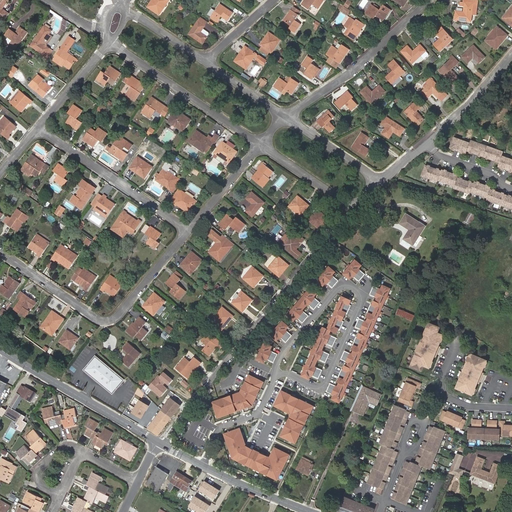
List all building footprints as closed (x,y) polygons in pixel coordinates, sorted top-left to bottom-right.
[(0,0),(0,17),(4,20),(8,13),(2,9),(8,0),(0,0)] [(161,12),(158,11),(165,1),(167,3),(169,0),(152,0),(148,7),(159,15),(161,12)] [(309,9),(312,4),(318,8),(323,0),(305,0),(302,5),(309,9)] [(474,0),(473,0),(473,3),(465,2),(464,12),(456,11),(455,19),(471,21),(472,14),(477,14),(478,1),(474,0)] [(165,1),(158,11),(161,12),(167,3),(165,1)] [(227,20),(232,13),(220,5),(211,18),(217,22),(221,15),(227,20)] [(365,13),(373,18),(376,15),(384,20),(390,10),(383,5),(379,10),(371,5),(365,13)] [(293,6),(291,10),(298,15),(300,11),(293,6)] [(511,7),(503,18),(511,25),(511,7)] [(298,15),(291,10),(284,21),(291,26),(289,29),(294,33),(301,24),(295,20),(298,15)] [(201,18),(198,21),(205,26),(208,23),(201,18)] [(349,28),(345,33),(354,39),(364,24),(357,20),(356,21),(350,18),(345,26),(349,28)] [(201,32),(203,29),(205,26),(198,21),(189,34),(203,43),(207,37),(201,32)] [(44,54),(49,48),(46,45),(52,37),(49,34),(52,30),(49,29),(45,25),(31,45),(44,54)] [(9,29),(5,34),(8,36),(6,40),(11,43),(7,49),(13,53),(27,32),(20,27),(15,33),(9,29)] [(435,44),(440,50),(452,39),(441,27),(436,32),(442,37),(435,44)] [(497,27),(485,41),(496,49),(507,36),(497,27)] [(201,32),(207,37),(209,34),(209,32),(203,29),(201,32)] [(269,33),(260,45),(261,45),(271,52),(272,53),(280,40),(269,33)] [(71,53),(71,54),(67,52),(75,40),(69,37),(53,60),(62,66),(63,64),(69,68),(77,57),(71,53)] [(330,56),(327,61),(336,67),(340,63),(349,50),(342,45),(341,46),(338,44),(336,49),(332,47),(327,54),(330,56)] [(259,49),(268,55),(271,52),(261,45),(259,49)] [(402,51),(413,63),(421,55),(425,59),(428,55),(428,54),(420,45),(413,52),(407,46),(402,51)] [(479,63),(485,57),(474,45),(462,57),(468,63),(474,57),(479,63)] [(248,65),(246,63),(252,54),(255,56),(256,54),(245,46),(235,61),(246,69),(248,65)] [(49,48),(44,54),(48,57),(53,50),(49,48)] [(252,54),(246,63),(248,65),(255,56),(252,54)] [(439,71),(454,86),(460,79),(450,70),(458,62),(452,55),(449,58),(450,59),(439,71)] [(257,59),(264,64),(267,61),(260,56),(257,59)] [(304,74),(311,79),(319,68),(311,63),(313,60),(308,56),(302,65),(307,69),(304,74)] [(389,65),(394,70),(386,77),(393,84),(405,72),(394,60),(389,65)] [(11,64),(8,74),(14,76),(18,67),(11,64)] [(111,77),(116,80),(121,73),(110,66),(105,73),(102,71),(96,79),(106,85),(111,77)] [(43,67),(41,71),(49,76),(51,72),(43,67)] [(50,88),(45,83),(42,81),(44,80),(38,75),(30,85),(43,97),(50,88)] [(126,95),(135,101),(146,85),(132,76),(127,83),(132,86),(126,95)] [(284,89),(287,91),(291,94),(299,83),(288,76),(285,81),(279,78),(274,87),(282,92),(284,89)] [(433,92),(442,101),(448,95),(430,77),(425,82),(428,85),(422,91),(428,98),(433,92)] [(261,78),(259,81),(260,82),(259,85),(263,88),(267,82),(261,78)] [(367,87),(361,92),(372,104),(386,91),(380,85),(372,92),(367,87)] [(20,90),(10,101),(12,103),(21,91),(20,90)] [(21,91),(12,103),(22,111),(29,103),(30,104),(33,101),(21,91)] [(351,110),(358,104),(352,98),(353,97),(348,91),(335,103),(341,109),(346,104),(351,110)] [(152,97),(141,112),(151,119),(153,114),(158,118),(161,114),(166,107),(152,97)] [(415,122),(421,116),(416,111),(422,105),(417,100),(405,112),(415,122)] [(99,110),(105,114),(109,108),(103,104),(99,110)] [(67,123),(78,129),(82,122),(77,119),(83,111),(74,105),(68,113),(71,115),(67,123)] [(165,116),(170,109),(166,107),(161,114),(165,116)] [(174,120),(181,125),(179,128),(183,130),(190,119),(176,110),(169,121),(172,123),(174,120)] [(330,132),(335,128),(329,121),(334,117),(328,111),(318,121),(323,127),(325,126),(330,132)] [(393,132),(400,136),(405,128),(385,116),(380,124),(386,128),(382,134),(389,138),(393,132)] [(421,116),(415,122),(419,126),(425,120),(421,116)] [(6,118),(0,124),(0,131),(9,139),(11,136),(9,135),(16,126),(6,118)] [(83,139),(94,147),(99,139),(102,141),(107,133),(99,128),(96,131),(93,136),(88,132),(83,139)] [(197,130),(190,142),(193,144),(194,142),(201,146),(200,148),(204,151),(205,150),(207,152),(211,145),(213,146),(220,136),(215,133),(213,137),(209,135),(208,137),(197,130)] [(366,155),(370,149),(364,146),(369,137),(362,133),(353,147),(366,155)] [(128,154),(123,150),(124,149),(128,152),(133,145),(119,136),(111,149),(107,146),(106,149),(123,161),(128,154)] [(233,149),(236,145),(229,141),(227,144),(224,142),(226,139),(223,137),(219,140),(216,145),(219,147),(213,156),(227,166),(237,151),(233,149)] [(455,137),(451,148),(467,154),(468,151),(501,163),(499,167),(511,171),(511,159),(503,156),(504,152),(472,140),(471,143),(455,137)] [(27,161),(21,170),(30,176),(33,171),(35,168),(41,171),(46,164),(32,155),(28,161),(27,161)] [(150,165),(148,167),(141,162),(142,160),(138,157),(130,168),(145,178),(153,167),(150,165)] [(68,180),(64,178),(69,171),(58,163),(53,170),(55,171),(51,177),(64,186),(68,180)] [(270,179),(268,178),(273,172),(263,163),(258,169),(259,170),(252,178),(263,187),(270,179)] [(46,164),(41,171),(44,173),(49,166),(46,164)] [(475,183),(459,177),(460,175),(443,169),(443,170),(427,164),(423,175),(439,181),(439,180),(456,186),(455,188),(471,194),(472,192),(488,198),(488,200),(511,208),(511,196),(492,189),(492,187),(476,181),(475,183)] [(168,171),(164,169),(160,175),(158,177),(158,178),(156,177),(155,179),(172,190),(179,179),(176,177),(177,174),(177,173),(170,169),(169,169),(168,171)] [(172,190),(174,192),(182,181),(179,179),(172,190)] [(96,188),(83,180),(80,184),(82,186),(83,186),(79,193),(77,195),(75,194),(71,200),(82,208),(96,188)] [(171,200),(173,202),(181,190),(179,189),(171,200)] [(181,190),(173,202),(189,213),(197,201),(193,198),(195,196),(186,191),(185,193),(181,190)] [(247,198),(253,203),(247,211),(253,216),(264,202),(252,192),(247,198)] [(92,204),(96,207),(103,196),(99,193),(92,204)] [(96,207),(107,215),(115,204),(106,198),(107,196),(105,194),(103,196),(96,207)] [(19,199),(15,196),(10,203),(14,206),(19,199)] [(299,211),(297,213),(300,215),(309,205),(298,196),(289,206),(292,208),(294,206),(299,211)] [(60,206),(55,213),(60,216),(65,209),(60,206)] [(96,207),(95,209),(106,217),(107,215),(96,207)] [(17,230),(21,224),(23,221),(25,222),(29,216),(18,209),(11,219),(8,224),(17,230)] [(130,226),(135,229),(141,221),(138,219),(137,220),(127,213),(128,213),(125,210),(121,215),(124,217),(121,222),(118,220),(112,228),(121,234),(124,229),(126,231),(130,226)] [(327,220),(319,214),(321,212),(318,210),(309,220),(320,229),(327,220)] [(476,215),(469,211),(463,220),(471,224),(476,215)] [(321,212),(319,214),(327,220),(328,218),(321,212)] [(426,226),(406,214),(400,223),(409,229),(400,244),(408,249),(411,243),(413,245),(426,226)] [(219,224),(226,230),(230,225),(239,233),(246,224),(236,217),(234,220),(227,215),(219,224)] [(81,230),(85,225),(80,221),(76,226),(81,230)] [(130,226),(126,231),(132,235),(135,229),(130,226)] [(156,249),(160,242),(157,240),(161,233),(151,226),(146,233),(151,237),(147,243),(156,249)] [(226,249),(228,251),(234,244),(223,235),(221,237),(212,230),(208,235),(218,242),(210,252),(220,261),(222,258),(220,256),(226,249)] [(291,233),(301,242),(304,238),(295,230),(294,230),(291,233)] [(281,240),(284,242),(282,245),(297,257),(301,252),(296,248),(301,242),(291,233),(289,236),(286,234),(281,240)] [(37,236),(49,244),(50,242),(38,234),(37,236)] [(49,244),(37,236),(30,247),(39,253),(37,255),(40,257),(49,244)] [(62,245),(61,246),(76,257),(77,255),(62,245)] [(76,257),(61,246),(52,259),(56,261),(56,259),(69,268),(76,257)] [(220,256),(222,258),(228,251),(226,249),(220,256)] [(191,274),(194,270),(193,269),(198,263),(200,264),(202,261),(192,252),(181,265),(191,274)] [(105,258),(108,260),(109,259),(111,261),(114,257),(111,255),(109,253),(105,258)] [(278,261),(274,266),(271,264),(269,267),(280,276),(289,265),(278,256),(276,259),(278,261)] [(344,274),(350,279),(353,276),(359,281),(365,274),(359,269),(361,265),(355,260),(350,266),(349,264),(346,267),(348,268),(344,274)] [(72,278),(85,287),(84,289),(87,291),(96,276),(84,268),(84,270),(80,267),(72,278)] [(249,277),(246,275),(244,278),(254,287),(264,275),(253,267),(250,270),(253,272),(249,277)] [(317,280),(323,286),(326,282),(333,288),(339,281),(332,275),(335,272),(329,267),(324,272),(322,271),(320,273),(322,275),(317,280)] [(181,278),(175,273),(166,283),(173,289),(170,292),(179,299),(186,290),(177,283),(181,278)] [(111,275),(110,277),(121,284),(122,283),(111,275)] [(11,277),(7,283),(5,286),(3,285),(0,288),(0,291),(10,298),(20,283),(11,277)] [(121,284),(110,277),(102,290),(104,291),(105,290),(114,296),(121,284)] [(391,290),(384,286),(382,290),(374,286),(370,294),(378,298),(376,302),(374,301),(372,305),(371,304),(367,312),(368,313),(366,317),(368,318),(366,322),(359,318),(355,326),(362,330),(360,334),(359,333),(357,337),(355,336),(351,344),(353,345),(351,349),(352,350),(351,354),(343,350),(339,358),(346,362),(345,365),(343,365),(341,369),(339,368),(335,376),(337,377),(335,381),(337,382),(335,385),(327,382),(323,390),(331,394),(329,398),(336,402),(340,395),(342,396),(343,393),(341,392),(347,379),(349,380),(351,377),(349,376),(355,363),(357,364),(359,361),(357,360),(363,347),(365,348),(367,345),(364,344),(371,331),(373,332),(374,329),(372,328),(379,315),(381,316),(382,313),(380,312),(387,299),(389,300),(390,297),(388,296),(391,290)] [(299,302),(305,307),(308,304),(315,309),(320,302),(314,297),(317,293),(311,288),(306,294),(304,292),(302,295),(304,296),(299,302)] [(17,297),(21,300),(25,294),(21,291),(17,297)] [(242,295),(237,301),(235,300),(232,302),(243,311),(252,300),(242,291),(240,294),(242,295)] [(157,312),(154,310),(160,302),(163,305),(165,301),(154,292),(143,306),(154,315),(157,312)] [(25,294),(21,300),(15,309),(25,317),(30,311),(28,310),(30,307),(33,310),(38,303),(25,294)] [(304,369),(302,376),(309,379),(311,375),(319,379),(322,370),(315,367),(318,359),(326,362),(330,354),(322,351),(325,343),(333,346),(337,338),(329,335),(331,331),(337,333),(339,329),(340,330),(344,322),(343,321),(346,313),(347,314),(351,305),(350,305),(352,301),(342,296),(339,303),(337,302),(336,305),(338,306),(332,319),(330,318),(328,321),(331,322),(328,329),(323,327),(320,334),(318,333),(317,336),(319,337),(313,350),(311,349),(309,352),(312,353),(306,366),(304,365),(302,368),(304,369)] [(160,302),(154,310),(157,312),(163,305),(160,302)] [(287,316),(294,321),(297,317),(303,323),(309,316),(302,310),(305,307),(299,302),(294,307),(293,306),(290,308),(292,310),(287,316)] [(222,312),(216,320),(214,318),(211,321),(222,329),(233,316),(222,307),(220,310),(222,312)] [(414,315),(399,309),(397,314),(412,320),(414,315)] [(214,318),(216,320),(222,312),(220,310),(214,318)] [(53,311),(41,327),(53,335),(64,319),(53,311)] [(142,339),(148,332),(142,327),(146,322),(139,317),(134,323),(133,322),(127,330),(134,336),(136,334),(142,339)] [(271,335),(277,340),(280,337),(286,343),(292,336),(286,330),(289,327),(282,321),(278,327),(276,326),(274,328),(276,330),(271,335)] [(430,367),(432,362),(434,357),(438,347),(440,342),(443,335),(438,333),(439,328),(429,323),(427,329),(428,330),(426,335),(425,335),(424,336),(420,346),(421,347),(418,352),(417,352),(416,355),(417,356),(415,361),(414,361),(411,366),(411,367),(422,371),(424,366),(429,368),(430,367)] [(165,329),(170,333),(173,328),(168,324),(165,329)] [(71,349),(79,338),(68,330),(60,341),(71,349)] [(209,356),(218,345),(220,347),(224,343),(215,336),(213,337),(208,333),(201,341),(207,345),(203,350),(209,356)] [(123,360),(129,366),(141,353),(129,343),(124,348),(129,353),(123,360)] [(257,359),(264,363),(266,359),(274,363),(278,354),(270,351),(272,347),(264,343),(261,350),(259,349),(258,352),(260,353),(257,359)] [(473,394),(475,389),(478,383),(482,373),(484,367),(487,362),(487,361),(471,354),(470,357),(468,362),(464,373),(462,378),(458,388),(473,394)] [(96,356),(85,369),(113,393),(124,380),(96,356)] [(185,357),(176,368),(189,378),(201,362),(195,357),(191,362),(185,357)] [(150,360),(147,365),(152,369),(155,364),(150,360)] [(158,375),(148,387),(160,397),(168,388),(163,385),(166,382),(169,385),(173,379),(164,372),(160,377),(158,375)] [(264,382),(250,375),(249,378),(248,377),(244,385),(245,386),(243,389),(243,388),(240,393),(231,396),(231,397),(228,398),(228,397),(213,402),(214,406),(217,415),(218,415),(219,418),(233,413),(233,412),(236,411),(236,412),(241,410),(240,409),(243,408),(243,409),(245,408),(244,408),(247,406),(247,407),(252,406),(257,396),(256,395),(258,392),(259,393),(264,382)] [(403,390),(413,394),(416,387),(419,389),(421,384),(408,379),(403,390)] [(25,388),(21,386),(3,415),(16,424),(21,416),(14,411),(11,409),(20,395),(23,397),(31,402),(36,393),(25,386),(25,388)] [(370,401),(376,404),(377,404),(381,395),(365,387),(355,409),(364,414),(368,405),(370,401)] [(142,389),(137,397),(142,400),(146,394),(142,389)] [(292,396),(281,390),(274,406),(276,406),(276,405),(279,407),(279,408),(287,411),(290,412),(289,413),(293,415),(291,419),(289,418),(287,423),(288,423),(287,426),(286,425),(281,436),(289,440),(290,439),(292,441),(295,443),(301,432),(300,432),(301,429),(302,430),(306,422),(305,421),(306,419),(307,419),(314,406),(295,397),(294,398),(292,397),(292,396)] [(413,394),(403,390),(399,401),(412,406),(413,402),(411,401),(413,394)] [(23,397),(20,395),(11,409),(14,411),(23,397)] [(161,410),(172,418),(181,405),(171,397),(161,410)] [(149,406),(139,401),(133,412),(143,417),(149,406)] [(378,487),(383,489),(385,483),(382,482),(380,481),(381,478),(383,479),(386,481),(391,467),(388,466),(386,465),(387,463),(389,464),(392,465),(397,452),(394,451),(392,450),(393,449),(394,449),(397,443),(394,441),(392,441),(393,438),(395,439),(398,440),(403,427),(400,426),(398,425),(399,423),(401,424),(404,425),(409,413),(406,411),(404,410),(404,409),(395,405),(380,444),(383,445),(368,484),(378,487)] [(63,423),(63,420),(61,411),(54,413),(52,407),(42,409),(46,424),(49,423),(50,427),(63,423)] [(63,420),(63,423),(64,427),(76,425),(75,424),(77,424),(78,422),(75,408),(64,410),(66,419),(63,420)] [(158,436),(172,418),(161,410),(148,428),(158,436)] [(441,419),(452,424),(456,415),(449,412),(448,413),(444,412),(441,419)] [(456,415),(452,424),(463,429),(466,421),(462,419),(463,418),(456,415)] [(85,434),(95,439),(98,433),(95,431),(99,424),(90,419),(86,426),(88,427),(85,434)] [(477,420),(474,420),(473,420),(473,423),(472,428),(470,428),(469,428),(469,431),(468,438),(477,438),(477,420)] [(484,429),(484,439),(492,439),(492,421),(488,421),(488,429),(484,429)] [(492,421),(492,439),(499,440),(500,436),(500,430),(496,429),(497,422),(492,421)] [(500,430),(500,436),(511,436),(511,425),(505,425),(505,422),(500,422),(500,430)] [(395,492),(393,499),(407,504),(422,466),(430,469),(445,431),(436,427),(436,428),(434,428),(430,426),(425,439),(429,440),(431,441),(430,444),(428,443),(425,442),(420,454),(423,456),(425,456),(424,459),(422,458),(419,457),(416,464),(413,462),(412,464),(410,463),(407,462),(402,475),(405,476),(407,477),(406,479),(404,478),(401,477),(396,490),(399,491),(401,492),(401,494),(399,493),(395,492)] [(98,433),(95,439),(93,443),(101,448),(104,444),(107,446),(114,434),(104,428),(101,434),(98,433)] [(40,439),(42,438),(34,429),(26,437),(34,445),(31,447),(32,449),(36,453),(45,445),(40,439)] [(240,429),(224,434),(226,438),(227,438),(228,441),(227,441),(231,454),(232,453),(233,456),(232,456),(233,458),(243,463),(243,462),(246,463),(246,464),(254,468),(254,467),(257,468),(256,469),(264,473),(265,472),(267,474),(267,475),(278,480),(279,476),(278,476),(280,473),(280,474),(286,462),(285,461),(287,459),(288,459),(290,455),(275,448),(273,452),(274,452),(272,455),(272,454),(270,458),(263,455),(259,454),(260,453),(252,449),(252,450),(249,449),(249,448),(246,446),(242,436),(241,433),(242,433),(240,429)] [(137,448),(122,440),(115,452),(130,461),(137,448)] [(37,455),(36,453),(32,449),(30,451),(24,445),(16,453),(22,459),(24,457),(29,462),(37,455)] [(457,453),(449,473),(461,477),(464,470),(459,468),(464,456),(457,453)] [(485,459),(478,457),(471,474),(495,483),(502,466),(494,463),(490,473),(481,469),(485,459)] [(0,464),(0,481),(1,479),(4,481),(8,473),(13,475),(17,468),(12,465),(12,464),(2,459),(0,464)] [(312,464),(304,459),(302,459),(297,469),(308,475),(314,465),(312,464)] [(169,474),(156,466),(145,484),(158,492),(169,474)] [(85,485),(110,496),(111,493),(108,492),(109,489),(98,483),(102,477),(93,472),(89,482),(84,479),(82,483),(85,485)] [(192,481),(177,472),(167,488),(171,490),(175,484),(188,492),(191,487),(189,486),(192,481)] [(219,490),(204,481),(199,489),(214,498),(219,490)] [(460,494),(461,481),(452,481),(451,493),(460,494)] [(110,496),(85,485),(83,488),(88,491),(84,500),(87,501),(93,504),(96,497),(106,502),(107,501),(110,503),(112,499),(109,498),(110,496)] [(37,511),(39,511),(44,503),(41,501),(42,498),(29,492),(24,502),(33,506),(32,509),(37,511)] [(87,501),(84,500),(78,497),(74,506),(69,504),(68,508),(70,509),(76,511),(91,511),(84,508),(87,501)] [(206,511),(210,506),(195,497),(189,506),(198,511),(206,511)] [(373,511),(375,509),(344,497),(338,511),(373,511)] [(3,499),(0,503),(0,504),(9,510),(12,504),(3,499)]
